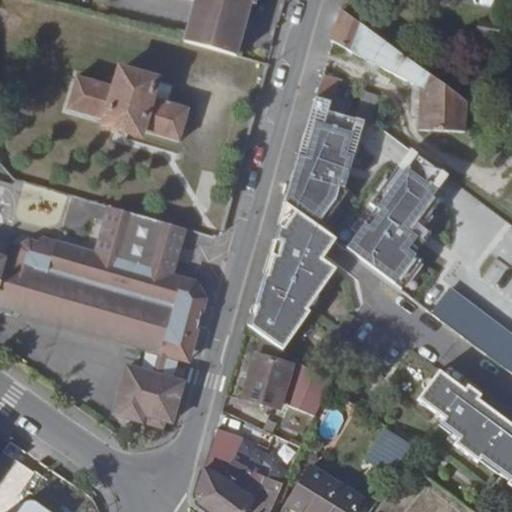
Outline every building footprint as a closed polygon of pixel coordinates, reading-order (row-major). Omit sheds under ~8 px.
[(195,0),(185,38),(237,53),(252,0),(195,0)] [(341,10),(331,40),(351,52),(363,27),(341,10)] [(480,21),(477,34),(498,38),(501,24),(480,21)] [(422,71),(363,27),(351,52),(421,89),(422,71)] [(157,80),(120,70),(115,87),(76,76),(66,111),(105,122),(104,126),(141,136),(142,133),(180,144),(190,109),(151,98),(157,80)] [(467,104),(422,71),(421,89),(419,131),(465,133),(467,104)] [(336,92),(339,79),(324,74),(320,87),(336,92)] [(334,97),(336,92),(320,87),(316,99),(331,103),(328,113),(348,119),(353,103),(334,97)] [(380,97),(363,92),(354,118),(371,124),(380,97)] [(331,103),(316,99),(313,108),(328,113),(331,103)] [(506,134),(486,119),(470,142),(490,157),(506,134)] [(374,125),(354,151),(408,190),(412,184),(428,162),(382,128),(374,125)] [(511,334),(452,289),(452,287),(358,216),(373,196),(362,188),(365,184),(312,144),(300,160),(298,159),(285,203),(336,240),(339,242),(511,372),(511,334)] [(428,162),(412,184),(456,218),(452,223),(449,221),(434,243),(456,258),(492,209),(428,162)] [(336,240),(285,203),(263,275),(247,327),(261,336),(283,351),(310,312),(307,310),(336,270),(322,260),(336,240)] [(96,255),(170,277),(184,231),(109,209),(96,255)] [(170,277),(96,255),(43,240),(42,246),(29,242),(19,248),(14,263),(0,258),(0,306),(148,349),(142,372),(127,368),(113,415),(141,423),(144,416),(170,424),(181,384),(171,380),(177,359),(187,362),(204,299),(196,284),(170,277)] [(511,269),(511,245),(500,261),(511,269)] [(298,362),(283,351),(261,336),(242,397),(270,406),(280,409),(278,415),(283,417),(287,405),(316,418),(331,386),(298,362)] [(511,410),(484,389),(480,395),(475,401),(463,392),(464,390),(439,371),(417,399),(443,420),(439,425),(457,440),(453,445),(478,464),(481,460),(509,481),(507,485),(511,488),(511,410)] [(480,395),(468,386),(464,390),(463,392),(475,401),(480,395)] [(243,438),(217,428),(206,469),(204,469),(196,496),(198,504),(208,511),(270,511),(282,486),(266,478),(247,468),(247,467),(233,458),(243,438)] [(410,446),(386,428),(366,460),(391,476),(410,446)] [(355,511),(364,499),(310,466),(286,506),(296,511),(355,511)]
